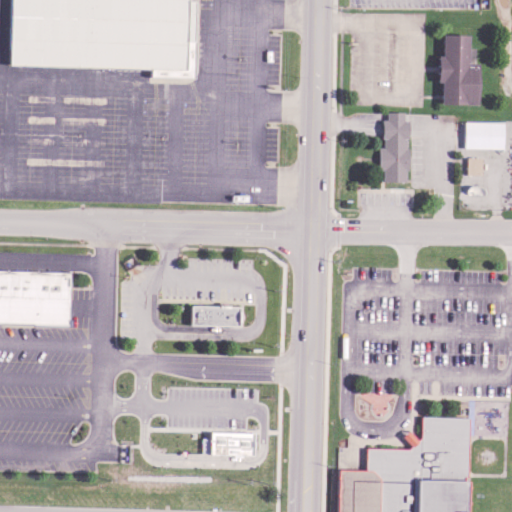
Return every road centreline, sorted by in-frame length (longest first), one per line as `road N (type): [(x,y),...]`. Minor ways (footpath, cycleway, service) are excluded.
road 1 (primary): [(306,495),(315,0)]
road 2 (residential): [(121,224),(312,229)]
road 3 (residential): [(384,231),(511,233)]
road 4 (residential): [(0,220),(121,224)]
